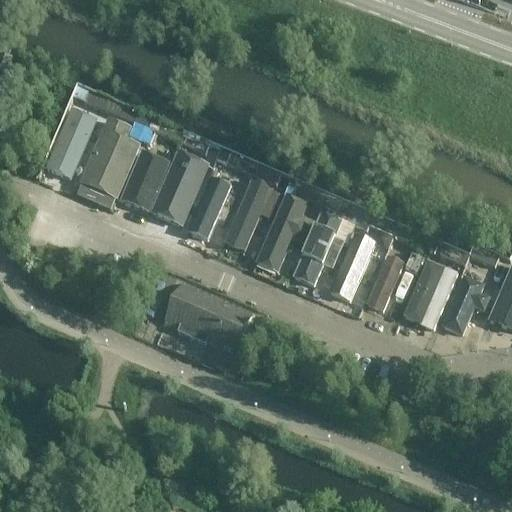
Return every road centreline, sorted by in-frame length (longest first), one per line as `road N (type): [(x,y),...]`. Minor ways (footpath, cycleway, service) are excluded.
road 1 (unclassified): [(511,367),(435,375),(17,192)]
road 2 (tertiary): [(511,50),(378,0)]
